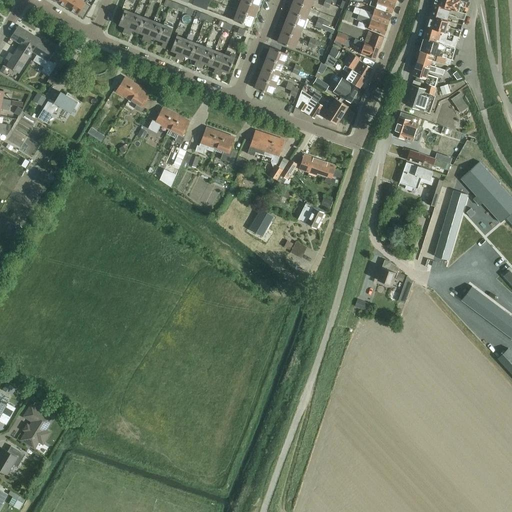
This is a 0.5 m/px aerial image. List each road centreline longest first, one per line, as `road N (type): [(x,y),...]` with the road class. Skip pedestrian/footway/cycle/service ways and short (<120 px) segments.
road 1 (unclassified): [(263,511),(356,229)]
road 2 (residential): [(356,229),(414,41)]
road 3 (residential): [(236,97),(93,36)]
road 4 (residential): [(301,282),(329,228),(355,143)]
road 5 (residential): [(355,143),(236,97)]
